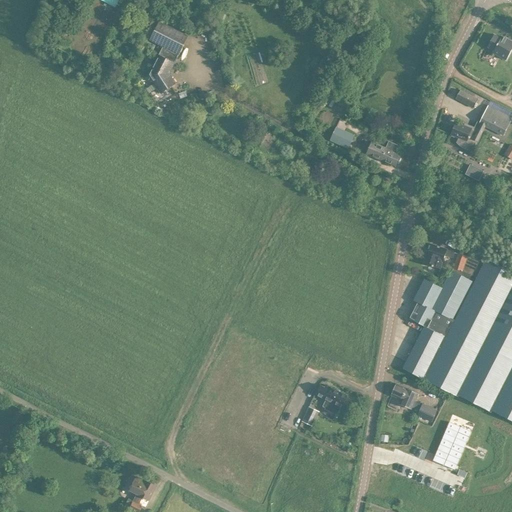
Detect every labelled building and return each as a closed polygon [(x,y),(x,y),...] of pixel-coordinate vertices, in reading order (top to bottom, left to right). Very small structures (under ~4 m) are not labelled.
[(157,18),(152,15),(147,23),(152,26),(157,18)] [(150,39),(178,53),(187,36),(159,21),(150,39)] [(493,50),(492,52),(505,59),(511,46),(511,41),(501,35),(500,37),(493,34),(486,46),(493,50)] [(148,74),(160,92),(175,83),(169,74),(168,74),(167,71),(169,71),(173,62),(158,54),(148,74)] [(455,98),(473,107),(477,98),(460,89),(455,98)] [(502,135),(511,116),(487,104),(478,123),(479,123),(476,128),(471,125),(470,127),(456,120),(451,133),(459,137),(457,142),(458,143),(459,144),(461,146),(463,147),(465,148),(468,148),(471,149),(475,140),(476,141),(484,126),(502,135)] [(329,140),(347,148),(353,135),(335,127),(329,140)] [(400,156),(400,155),(393,151),(396,144),(388,141),(385,147),(371,141),(365,153),(381,160),(381,159),(395,165),(397,161),(399,160),(400,158),(400,156)] [(446,248),(430,243),(424,262),(440,268),(444,255),(452,257),(454,251),(446,248)] [(487,255),(469,246),(467,255),(462,270),(460,274),(463,276),(473,281),(485,257),(486,257),(487,255)] [(462,270),(467,255),(457,252),(452,267),(462,270)] [(511,270),(486,257),(474,281),(473,281),(471,280),(421,377),(457,396),(458,394),(491,411),(491,410),(511,420),(511,270)] [(402,367),(421,377),(471,280),(463,276),(460,274),(450,269),(441,287),(423,278),(412,300),(417,302),(409,318),(423,325),(402,367)] [(418,409),(416,414),(431,420),(436,409),(421,403),(421,404),(413,400),(417,393),(395,383),(390,394),(401,399),(399,403),(410,408),(411,406),(418,409)] [(324,409),(335,414),(340,406),(346,394),(325,384),(324,386),(320,384),(315,394),(325,399),(322,406),(325,407),(324,409)] [(301,420),(310,425),(317,410),(308,406),(301,420)] [(449,421),(432,460),(454,469),(471,430),(449,421)] [(138,503),(140,497),(147,500),(155,486),(135,476),(127,490),(134,494),(131,500),(126,498),(123,506),(135,511),(137,511),(141,505),(138,503)]
